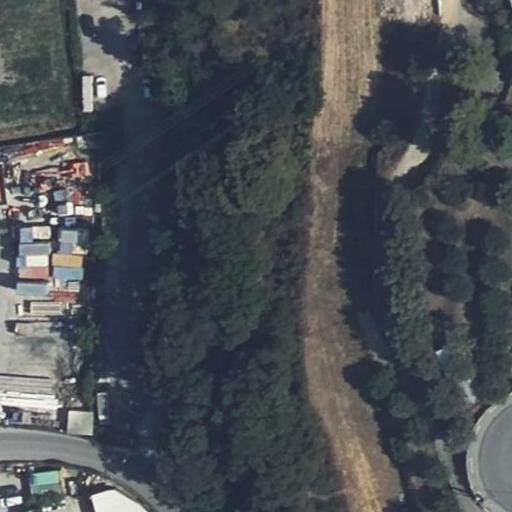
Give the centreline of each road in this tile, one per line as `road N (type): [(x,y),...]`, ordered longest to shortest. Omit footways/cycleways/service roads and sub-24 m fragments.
road 1 (residential): [(475,511),(377,335),(371,222),(380,185),(424,140),(441,32),(460,16),(481,33),(491,141),(511,158)]
road 2 (unknown): [(143,476),(151,423),(147,117),(101,0)]
road 3 (tertiary): [(0,447),(76,450),(110,461),(143,476),(179,511)]
